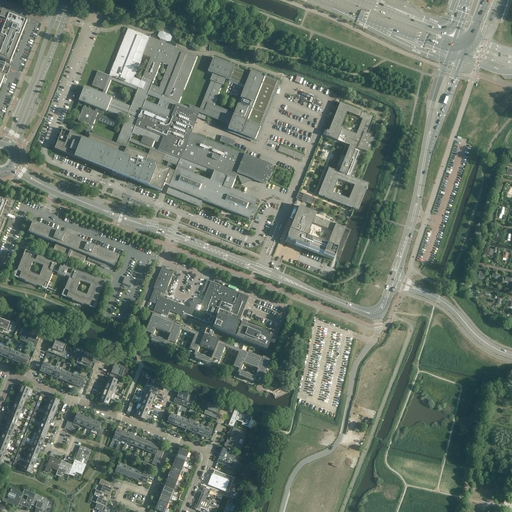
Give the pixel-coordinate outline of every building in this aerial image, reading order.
[(27,21),(2,11),(0,17),(0,59),(7,62),(10,64),(27,21)] [(205,201),(213,205),(249,219),(251,215),(253,216),(254,213),(257,207),(255,206),(257,200),(231,189),(236,175),(238,176),(242,185),(243,185),(242,184),(252,180),(252,179),(264,184),(266,177),(269,178),(272,170),(270,169),(271,165),(197,136),(196,138),(191,137),(189,142),(188,141),(199,113),(229,125),(228,129),(228,128),(233,130),(232,131),(254,140),(278,82),(251,71),(250,74),(242,71),(242,70),(242,71),(234,68),(235,66),(214,58),(208,72),(213,73),(210,81),(211,81),(200,109),(190,105),(189,108),(179,104),(178,103),(197,57),(197,56),(175,48),(176,47),(166,43),(167,41),(170,41),(171,38),(169,35),(163,32),(159,33),(158,36),(160,39),(159,41),(149,37),(128,29),(124,38),(109,76),(97,71),(97,72),(98,72),(92,85),(104,90),(102,94),(84,87),(78,101),(96,108),(95,112),(84,107),(78,121),(77,121),(89,126),(84,138),(62,129),(54,149),(112,172),(112,170),(130,178),(138,181),(142,182),(142,184),(161,192),(164,184),(169,186),(166,194),(200,207),(203,200),(205,201)] [(0,59),(0,75),(1,76),(3,77),(8,79),(11,69),(12,66),(6,64),(7,62),(0,59)] [(295,81),(302,84),(304,78),(297,76),(295,81)] [(305,81),(304,84),(320,91),(321,87),(315,85),(316,82),(314,81),(313,84),(305,81)] [(300,99),(313,102),(315,95),(301,92),(300,99)] [(322,107),(322,104),(319,103),(320,100),(315,98),(313,105),(322,107)] [(318,195),(358,211),(369,184),(361,181),(351,177),(360,155),(361,152),(357,150),(357,148),(368,153),(374,137),(372,137),(372,135),(367,134),(374,117),(374,116),(362,112),(340,103),(328,131),(327,130),(324,135),(349,145),(339,172),(328,168),(318,194),(318,195)] [(302,160),(305,155),(280,145),(278,151),(302,160)] [(304,194),(301,201),(311,205),(314,198),(304,194)] [(304,245),(302,248),(333,260),(346,228),(335,224),(315,216),(316,213),(299,206),(288,233),(288,234),(288,235),(288,236),(288,237),(288,238),(289,238),(290,239),(291,240),(293,241),(295,242),(297,243),(299,243),(300,244),(304,245)] [(26,249),(15,276),(25,281),(36,286),(36,285),(46,289),(54,270),(58,272),(57,274),(65,277),(65,275),(70,277),(62,295),(72,299),(72,300),(83,305),(83,304),(94,308),(104,282),(73,269),(70,275),(66,273),(68,269),(65,268),(69,258),(70,259),(83,264),(85,259),(87,254),(89,255),(87,260),(110,269),(112,265),(114,266),(119,256),(89,244),(87,242),(85,241),(81,240),(79,238),(76,237),(74,236),(72,236),(69,235),(66,234),(63,233),(33,221),(28,232),(54,242),(54,241),(56,242),(55,247),(53,252),(67,258),(63,268),(60,267),(59,270),(54,268),(57,263),(38,255),(38,254),(26,249)] [(218,341),(218,340),(211,337),(214,329),(266,350),(269,343),(274,344),(275,342),(274,342),(287,310),(259,299),(250,320),(275,330),(272,339),(271,338),(272,336),(268,334),(241,323),(239,322),(249,297),(210,281),(200,306),(196,305),(196,306),(191,304),(189,308),(160,296),(161,292),(165,293),(173,272),(162,267),(153,288),(154,289),(149,301),(156,304),(153,311),(167,316),(169,311),(181,316),(180,318),(187,321),(188,318),(207,326),(204,335),(174,324),(175,323),(160,317),(161,316),(153,312),(144,335),(151,338),(150,341),(165,347),(166,344),(174,347),(181,330),(195,335),(188,353),(195,356),(194,358),(209,364),(210,362),(218,365),(225,347),(238,353),(231,370),(239,373),(238,376),(253,382),(254,379),(261,382),(271,359),(263,356),(262,358),(248,352),(247,353),(218,341)] [(0,332),(2,333),(4,330),(9,332),(12,323),(0,318),(0,332)] [(17,337),(17,339),(19,340),(28,344),(36,347),(38,343),(35,342),(38,334),(24,328),(20,338),(17,337)] [(48,352),(63,358),(65,350),(64,350),(66,345),(55,341),(53,346),(52,348),(50,346),(48,352)] [(8,358),(11,350),(5,347),(2,356),(8,358)] [(14,361),(17,352),(11,350),(8,358),(14,361)] [(19,363),(23,354),(17,352),(14,361),(19,363)] [(93,370),(94,367),(90,365),(94,357),(85,353),(80,364),(93,370)] [(32,358),(23,354),(19,363),(28,366),(32,358)] [(46,373),(49,365),(50,364),(47,362),(46,364),(43,363),(40,371),(46,373)] [(108,372),(107,375),(115,378),(117,373),(121,375),(124,368),(114,364),(112,371),(111,373),(108,372)] [(55,367),(49,365),(46,373),(52,376),(55,367)] [(58,378),(61,370),(62,370),(62,368),(56,366),(55,367),(52,376),(58,378)] [(64,381),(67,372),(62,370),(61,370),(58,378),(64,381)] [(70,383),(73,375),(67,372),(64,381),(70,383)] [(79,377),(73,375),(70,383),(76,385),(79,377)] [(79,377),(76,385),(82,388),(86,378),(80,375),(79,377)] [(109,377),(107,383),(115,387),(117,381),(109,377)] [(149,390),(148,391),(148,392),(158,395),(159,393),(156,392),(157,390),(159,383),(149,379),(147,386),(151,388),(150,390),(149,390)] [(113,393),(115,387),(107,383),(104,389),(113,393)] [(21,386),(19,392),(27,395),(30,389),(21,386)] [(110,399),(113,393),(104,389),(102,395),(110,399)] [(188,394),(188,393),(186,393),(179,390),(177,397),(176,396),(174,402),(185,406),(189,395),(188,394)] [(25,401),(27,395),(19,392),(17,398),(25,401)] [(146,392),(144,398),(152,402),(154,396),(155,396),(146,392)] [(108,405),(110,399),(102,395),(99,401),(108,405)] [(23,407),(25,401),(17,398),(14,404),(23,407)] [(51,398),(49,404),(57,407),(60,401),(51,398)] [(150,408),(152,402),(144,398),(142,398),(139,404),(141,404),(150,408)] [(20,413),(23,407),(14,404),(12,410),(20,413)] [(55,413),(57,407),(49,404),(46,410),(55,413)] [(147,414),(150,408),(141,404),(139,410),(147,414)] [(218,407),(217,407),(210,404),(207,410),(206,409),(204,414),(208,416),(217,419),(218,416),(210,413),(211,411),(216,413),(218,407)] [(18,419),(20,413),(12,410),(9,416),(18,419)] [(52,419),(55,413),(46,410),(44,416),(52,419)] [(83,416),(82,416),(78,414),(79,411),(77,410),(76,414),(77,414),(76,417),(75,420),(74,422),(73,425),(79,427),(80,425),(83,416)] [(145,420),(147,414),(139,410),(137,416),(136,416),(145,420)] [(235,420),(242,423),(241,425),(250,429),(253,422),(253,421),(251,420),(252,417),(239,412),(238,412),(235,410),(235,411),(234,412),(234,413),(233,414),(233,415),(233,416),(234,416),(233,417),(233,418),(232,419),(235,421),(235,420)] [(89,419),(88,418),(84,417),(85,413),(83,413),(82,416),(83,416),(80,425),(86,427),(89,419)] [(173,424),(176,416),(170,413),(167,422),(173,424)] [(95,421),(94,421),(90,419),(91,416),(89,415),(88,418),(89,419),(86,427),(92,429),(95,421)] [(15,425),(18,419),(9,416),(7,422),(15,425)] [(50,425),(52,419),(44,416),(42,422),(50,425)] [(179,426),(182,418),(176,416),(173,424),(179,426)] [(95,417),(94,421),(95,421),(92,429),(98,432),(101,423),(96,421),(97,418),(95,417)] [(185,429),(188,421),(182,418),(179,426),(185,429)] [(191,431),(194,423),(195,421),(189,418),(188,421),(185,429),(191,431)] [(13,431),(15,425),(7,422),(5,428),(13,431)] [(48,431),(50,425),(42,422),(39,428),(48,431)] [(197,434),(200,425),(194,423),(191,431),(197,434)] [(203,436),(206,428),(200,425),(197,434),(203,436)] [(11,437),(13,431),(5,428),(2,434),(11,437)] [(45,437),(48,431),(39,428),(37,434),(45,437)] [(213,430),(206,428),(203,436),(209,438),(213,430)] [(241,439),(244,432),(233,428),(229,439),(229,440),(227,440),(226,444),(236,448),(237,446),(237,447),(238,445),(237,445),(240,438),(241,439)] [(119,440),(123,432),(117,429),(113,438),(119,440)] [(125,442),(129,434),(123,432),(119,440),(125,442)] [(45,437),(37,434),(35,433),(32,439),(43,443),(45,437)] [(0,440),(8,443),(11,437),(2,434),(0,439),(0,440)] [(131,445),(135,436),(129,434),(125,442),(131,445)] [(137,447),(141,439),(135,436),(131,445),(137,447)] [(40,449),(43,443),(32,439),(30,445),(32,446),(40,449)] [(143,450),(147,441),(141,439),(137,447),(143,450)] [(0,447),(6,449),(8,443),(0,440),(0,447)] [(149,452),(153,443),(147,441),(143,450),(149,452)] [(159,446),(153,443),(149,452),(156,454),(156,453),(157,450),(158,447),(159,446)] [(38,455),(40,449),(32,446),(30,452),(38,455)] [(92,451),(80,446),(75,460),(81,463),(83,458),(85,459),(86,460),(86,459),(88,460),(92,451)] [(234,461),(236,456),(237,453),(229,450),(222,447),(220,453),(222,453),(221,456),(220,455),(217,462),(230,467),(233,461),(234,461)] [(179,449),(178,454),(186,457),(188,453),(189,453),(179,449)] [(36,461),(38,455),(30,452),(27,458),(36,461)] [(51,468),(57,471),(62,461),(50,456),(45,469),(45,471),(50,473),(50,471),(51,471),(51,470),(51,468)] [(33,467),(36,461),(27,458),(25,464),(33,467)] [(183,466),(185,462),(176,458),(174,463),(183,466)] [(86,465),(81,463),(75,460),(73,465),(69,475),(74,477),(75,475),(76,474),(75,474),(76,472),(82,475),(86,465)] [(73,465),(62,461),(57,471),(56,475),(61,477),(62,475),(62,476),(62,475),(62,474),(63,473),(69,475),(73,465)] [(121,474),(125,466),(118,463),(115,472),(121,474)] [(181,471),(183,466),(174,463),(172,467),(181,471)] [(31,473),(33,467),(25,464),(23,470),(31,473)] [(127,477),(131,468),(125,466),(121,474),(127,477)] [(179,476),(181,471),(172,467),(170,472),(179,476)] [(133,479),(137,471),(131,468),(127,477),(133,479)] [(210,478),(208,485),(225,492),(227,485),(231,487),(234,478),(214,470),(213,474),(212,474),(211,476),(211,477),(211,478),(210,478)] [(139,481),(143,473),(137,471),(133,479),(139,481)] [(177,480),(179,476),(170,472),(168,477),(177,480)] [(149,475),(143,473),(139,481),(145,484),(149,475)] [(175,485),(177,480),(168,477),(166,482),(175,485)] [(110,496),(115,485),(101,479),(99,484),(100,485),(101,486),(101,485),(103,486),(100,492),(110,496)] [(173,490),(175,485),(166,482),(164,486),(173,490)] [(21,499),(23,494),(22,494),(23,493),(22,493),(23,492),(12,488),(11,490),(10,491),(11,491),(10,492),(8,497),(6,503),(7,503),(10,504),(10,502),(12,503),(12,505),(18,507),(21,499)] [(30,509),(32,505),(31,504),(35,494),(24,490),(23,492),(22,493),(23,493),(22,494),(23,494),(28,496),(26,501),(21,499),(18,507),(18,508),(18,507),(21,508),(22,505),(24,505),(24,506),(29,509),(30,509)] [(106,507),(110,496),(100,492),(96,490),(94,495),(96,496),(97,497),(97,496),(98,497),(96,503),(97,504),(97,503),(106,507)] [(170,499),(171,494),(163,491),(161,495),(170,499)] [(202,497),(201,497),(198,505),(207,509),(209,505),(209,504),(209,503),(215,506),(219,495),(213,492),(212,495),(207,493),(206,496),(203,495),(202,497)] [(45,511),(49,500),(35,494),(31,504),(32,505),(34,506),(35,505),(36,506),(36,508),(37,508),(45,511)] [(168,503),(170,499),(161,495),(159,500),(168,503)] [(166,508),(168,503),(159,500),(157,505),(166,508)] [(109,511),(111,509),(106,507),(97,503),(97,504),(95,509),(97,509),(96,510),(97,510),(98,510),(99,510),(98,511),(109,511)]
